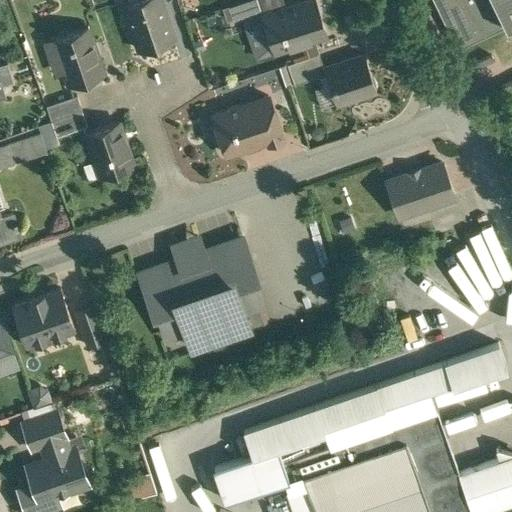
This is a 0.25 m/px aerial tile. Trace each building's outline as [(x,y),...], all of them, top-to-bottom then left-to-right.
[(159,0),(135,0),(123,4),(139,52),(173,40),(159,0)] [(258,0),(249,0),(228,8),(233,22),(263,12),(258,0)] [(313,0),(309,0),(263,16),(275,52),(325,35),(313,0)] [(511,0),(433,0),(457,49),(511,23),(511,0)] [(104,74),(88,28),(53,40),(69,87),(104,74)] [(364,55),(324,69),(336,103),(376,89),(364,55)] [(314,56),(287,66),(294,86),(295,86),(293,81),(320,72),(314,56)] [(77,96),(46,107),(51,122),(82,112),(77,96)] [(268,97),(240,106),(238,106),(231,108),(230,110),(213,116),(227,155),(267,141),(268,144),(282,139),(281,136),(282,136),(268,97)] [(82,112),(51,122),(56,138),(87,127),(82,112)] [(119,122),(85,134),(100,177),(101,177),(101,176),(116,171),(116,172),(134,166),(119,122)] [(8,144),(0,146),(0,161),(12,158),(8,144)] [(442,162),(387,181),(399,215),(454,196),(442,162)] [(0,241),(19,235),(17,227),(18,227),(17,221),(15,221),(13,214),(0,217),(0,241)] [(197,246),(181,252),(183,260),(179,262),(178,261),(140,275),(154,315),(158,314),(167,338),(186,332),(191,348),(249,328),(243,312),(262,305),(253,280),(257,279),(243,239),(204,252),(204,253),(200,254),(197,246)] [(61,289),(44,294),(44,293),(28,299),(28,300),(12,306),(26,347),(75,330),(61,289)] [(94,305),(75,312),(87,346),(106,339),(94,305)] [(0,319),(0,355),(11,351),(0,319)] [(498,342),(244,433),(252,457),(325,431),(330,447),(279,465),(289,493),(296,511),(481,511),(511,501),(511,454),(459,473),(437,409),(436,409),(429,389),(451,382),(452,385),(506,366),(498,342)] [(23,423),(31,446),(42,443),(63,435),(65,434),(57,410),(23,423)] [(35,485),(19,491),(26,511),(32,511),(59,503),(56,494),(88,482),(75,448),(69,451),(63,435),(42,443),(47,458),(27,465),(35,485)]
